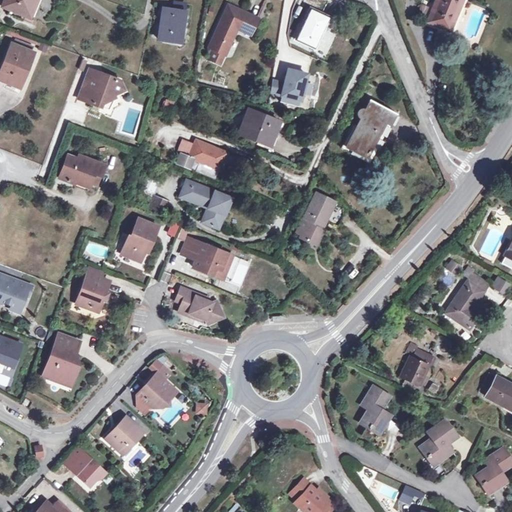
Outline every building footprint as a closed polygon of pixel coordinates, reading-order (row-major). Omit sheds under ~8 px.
[(3,0),(1,6),(9,9),(8,14),(21,20),(23,15),(26,16),(33,0),(3,0)] [(29,17),(35,0),(33,0),(26,16),(29,17)] [(462,0),(436,0),(427,22),(448,30),(458,5),(460,6),(462,0)] [(174,2),(173,10),(184,12),(185,3),(174,2)] [(257,18),(227,5),(208,48),(212,50),(223,55),(224,55),(236,28),(251,34),(257,18)] [(173,10),(162,8),(158,39),(169,41),(170,33),(180,35),(184,12),(173,10)] [(329,17),(310,8),(295,40),(315,49),(329,17)] [(179,42),(180,35),(170,33),(169,41),(179,42)] [(32,45),(14,38),(0,73),(0,79),(18,87),(31,52),(30,51),(32,45)] [(219,64),(223,55),(212,50),(208,59),(219,64)] [(88,69),(83,84),(86,85),(89,78),(100,73),(88,69)] [(270,93),(299,100),(305,74),(287,69),(283,84),(272,81),(270,93)] [(120,81),(100,73),(89,78),(86,85),(83,84),(77,98),(100,107),(102,103),(113,99),(112,96),(124,90),(120,81)] [(109,110),(113,99),(102,103),(100,107),(109,110)] [(358,116),(360,118),(345,148),(366,158),(385,123),(389,125),(395,114),(369,100),(364,110),(361,110),(358,112),(357,114),(358,116)] [(279,121),(248,109),(238,133),(270,146),(279,121)] [(219,169),(225,153),(196,141),(194,144),(182,139),(177,150),(190,155),(189,157),(180,154),(176,163),(188,167),(192,158),(219,169)] [(77,159),(67,155),(59,177),(75,183),(77,179),(89,184),(93,174),(99,177),(103,165),(79,156),(77,159)] [(96,186),(99,177),(93,174),(89,184),(96,186)] [(88,188),(89,184),(77,179),(75,183),(88,188)] [(230,198),(186,180),(180,196),(207,207),(210,209),(204,223),(218,229),(230,198)] [(335,200),(316,191),(303,219),(308,221),(306,224),(300,238),(316,246),(324,229),(323,228),(327,219),(338,225),(344,211),(335,200)] [(153,197),(147,211),(163,217),(169,203),(153,197)] [(201,222),(204,223),(210,209),(207,207),(201,222)] [(150,245),(158,226),(138,218),(130,236),(128,235),(120,254),(140,262),(148,244),(150,245)] [(232,255),(187,237),(181,254),(195,260),(192,267),(213,275),(216,267),(226,271),(232,255)] [(511,238),(503,256),(504,256),(501,263),(511,268),(511,238)] [(456,275),(462,267),(451,259),(445,268),(456,275)] [(102,278),(104,272),(89,267),(76,304),(91,310),(92,305),(99,308),(102,300),(104,301),(107,293),(105,293),(109,281),(102,278)] [(223,278),(226,271),(216,267),(213,275),(223,278)] [(168,283),(172,274),(163,272),(160,280),(168,283)] [(12,304),(20,307),(25,294),(27,295),(31,286),(0,274),(0,301),(3,300),(12,304)] [(471,274),(466,280),(482,290),(486,284),(471,274)] [(496,277),(490,287),(503,295),(510,284),(496,277)] [(482,290),(466,280),(444,313),(460,324),(468,328),(478,312),(476,310),(475,312),(470,309),(482,290)] [(207,324),(217,320),(219,319),(220,317),(221,314),(220,311),(216,300),(211,303),(207,301),(200,298),(201,295),(180,287),(176,297),(182,299),(181,304),(177,312),(195,319),(197,316),(202,318),(205,319),(207,324)] [(490,287),(485,293),(499,304),(504,298),(490,287)] [(79,341),(58,334),(42,377),(64,384),(68,374),(74,376),(78,365),(72,363),(79,341)] [(0,362),(12,367),(20,344),(0,336),(0,362)] [(416,345),(409,342),(405,352),(410,354),(399,377),(418,385),(432,356),(415,348),(416,345)] [(162,367),(158,371),(165,378),(169,373),(162,367)] [(156,373),(163,379),(165,378),(158,371),(156,373)] [(169,385),(156,373),(139,391),(136,395),(141,400),(151,408),(162,407),(170,398),(162,392),(169,385)] [(70,387),(74,376),(68,374),(64,384),(70,387)] [(479,391),(485,394),(494,378),(488,375),(479,391)] [(511,386),(494,377),(494,378),(485,394),(484,396),(511,410),(511,386)] [(437,387),(431,383),(427,389),(433,393),(437,387)] [(176,391),(169,385),(162,392),(170,398),(176,391)] [(388,396),(372,386),(361,404),(368,409),(359,423),(368,428),(370,425),(379,430),(388,415),(380,409),(388,396)] [(151,408),(141,400),(139,406),(146,413),(151,408)] [(195,413),(207,415),(209,403),(197,401),(195,413)] [(130,446),(143,432),(126,415),(105,439),(120,453),(128,444),(130,446)] [(456,437),(444,420),(426,432),(431,439),(419,448),(425,457),(428,455),(434,464),(451,451),(446,444),(456,437)] [(377,433),(379,430),(370,425),(368,428),(377,433)] [(106,473),(78,447),(64,463),(70,469),(71,468),(77,473),(76,475),(89,487),(95,480),(101,478),(106,473)] [(511,463),(501,448),(483,460),(488,466),(474,475),(480,484),(484,482),(490,490),(504,481),(498,472),(511,463)] [(431,466),(434,464),(428,455),(425,457),(431,466)] [(486,493),(490,490),(484,482),(480,484),(486,493)] [(420,494),(402,486),(396,500),(407,505),(412,496),(418,498),(420,494)] [(314,492),(308,487),(295,501),(301,507),(300,508),(303,511),(324,511),(332,504),(326,499),(327,497),(322,492),(320,495),(316,490),(314,492)] [(57,511),(46,502),(36,511),(57,511)]
